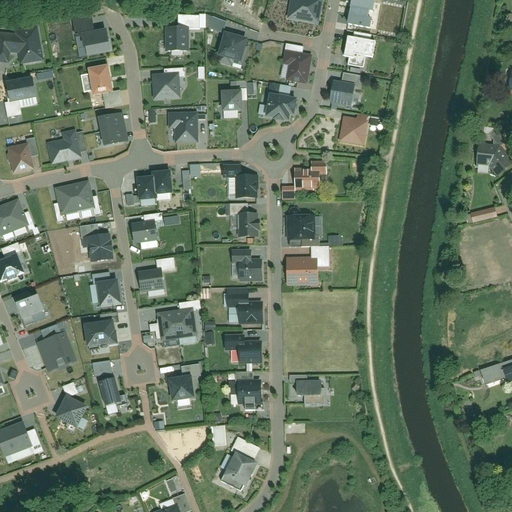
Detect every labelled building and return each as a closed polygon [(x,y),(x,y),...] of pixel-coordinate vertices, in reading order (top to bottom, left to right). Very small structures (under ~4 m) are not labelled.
[(326,1),(318,0),(291,0),(288,22),(322,28),(326,1)] [(373,0),(354,0),(351,24),(379,29),(384,2),(373,0)] [(210,28),(210,16),(191,15),(191,27),(210,28)] [(22,36),(0,33),(0,64),(10,65),(11,54),(21,55),(22,66),(45,63),(39,28),(23,32),(22,36)] [(190,28),(166,30),(168,53),(191,52),(190,28)] [(109,31),(84,36),(88,60),(113,55),(109,31)] [(352,36),(348,57),(377,62),(381,42),(352,36)] [(251,45),(228,38),(221,61),(244,68),(251,45)] [(315,58),(286,53),(284,69),(290,70),(288,84),(310,88),(315,58)] [(110,67),(90,71),(95,98),(116,94),(110,67)] [(180,75),(152,76),(154,102),(181,100),(180,75)] [(35,79),(7,85),(12,105),(39,99),(35,79)] [(339,82),(335,102),(359,107),(363,86),(339,82)] [(243,95),(224,96),(225,116),(239,115),(245,115),(243,95)] [(285,102),(274,99),(269,121),(291,125),(292,120),(297,121),(300,105),(285,102)] [(180,142),(204,142),(204,112),(173,112),(173,129),(180,129),(180,142)] [(124,115),(100,120),(105,148),(130,143),(124,115)] [(374,120),(349,116),(344,143),(369,146),(374,120)] [(485,166),(493,179),(511,165),(511,163),(496,144),(505,137),(496,126),(485,135),(485,149),(475,150),(476,167),(485,166)] [(52,167),(83,160),(78,138),(47,145),(52,167)] [(29,145),(10,150),(15,175),(34,170),(29,145)] [(204,164),(194,165),(194,177),(205,177),(204,164)] [(322,164),(307,164),(307,175),(322,174),(322,164)] [(175,198),(173,176),(155,177),(155,180),(139,182),(140,195),(127,197),(128,209),(135,209),(135,207),(173,203),(173,199),(175,198)] [(227,176),(227,201),(250,201),(250,177),(227,176)] [(291,177),(292,191),(319,191),(319,176),(291,177)] [(90,184),(56,191),(58,206),(54,206),(58,226),(65,224),(65,219),(95,213),(96,218),(102,217),(98,199),(94,199),(90,184)] [(0,240),(28,230),(29,233),(32,233),(35,239),(41,236),(39,230),(37,231),(30,214),(26,216),(20,202),(0,209),(0,240)] [(254,215),(244,215),(244,205),(223,206),(224,219),(232,219),(232,240),(255,240),(254,215)] [(471,219),(494,215),(492,206),(469,211),(471,219)] [(146,226),(134,228),(137,248),(141,248),(142,253),(153,251),(153,247),(159,245),(157,227),(165,226),(164,216),(145,218),(146,226)] [(169,225),(183,224),(183,216),(169,218),(169,225)] [(284,219),(284,245),(307,245),(306,218),(284,219)] [(99,227),(81,230),(82,246),(84,246),(85,251),(89,251),(91,265),(115,265),(112,239),(101,239),(99,227)] [(464,230),(465,243),(492,241),(491,228),(464,230)] [(340,238),(326,239),(327,248),(341,247),(340,238)] [(505,275),(511,271),(511,248),(510,243),(494,250),(505,275)] [(7,262),(0,265),(0,279),(4,290),(27,280),(17,259),(23,255),(19,245),(2,252),(7,262)] [(325,250),(309,250),(309,263),(326,263),(325,250)] [(248,252),(227,253),(227,264),(249,263),(248,252)] [(159,273),(140,276),(143,295),(166,294),(164,276),(177,274),(176,261),(159,264),(159,273)] [(283,265),(283,289),(317,288),(316,264),(283,265)] [(235,269),(235,285),(262,285),(262,269),(235,269)] [(123,309),(119,285),(115,285),(114,275),(93,278),(94,288),(90,288),(93,307),(101,307),(103,312),(123,309)] [(221,295),(222,307),(246,306),(245,293),(221,295)] [(29,294),(14,301),(25,330),(34,327),(33,322),(47,318),(39,296),(32,299),(29,294)] [(201,340),(195,305),(181,307),(183,315),(159,318),(160,329),(153,330),(153,336),(157,336),(159,343),(163,343),(163,346),(165,346),(166,352),(198,347),(198,341),(201,340)] [(237,309),(237,325),(261,324),(260,308),(237,309)] [(120,351),(117,326),(120,326),(118,316),(101,318),(102,326),(86,328),(90,353),(120,351)] [(39,347),(50,374),(77,364),(67,336),(63,337),(59,327),(42,334),(45,344),(39,347)] [(209,332),(209,345),(217,344),(216,332),(209,332)] [(221,352),(234,352),(234,366),(259,366),(258,349),(238,349),(238,340),(221,340),(221,352)] [(487,364),(469,370),(475,388),(501,378),(504,385),(511,381),(511,364),(511,365),(508,356),(487,364)] [(114,382),(111,365),(94,367),(96,380),(100,380),(102,388),(108,412),(130,408),(128,399),(123,399),(117,382),(114,382)] [(185,382),(172,385),(175,406),(198,403),(195,382),(204,380),(203,369),(183,371),(185,382)] [(251,374),(232,375),(233,383),(252,383),(251,374)] [(289,384),(290,407),(321,406),(321,383),(289,384)] [(230,407),(242,407),(243,415),(257,415),(257,384),(229,384),(230,407)] [(79,397),(76,386),(64,389),(68,401),(58,422),(81,434),(90,411),(70,401),(79,397)] [(167,421),(159,422),(160,430),(168,429),(167,421)] [(24,425),(0,434),(0,446),(6,461),(32,451),(37,460),(46,456),(37,433),(28,436),(24,425)] [(230,446),(229,426),(216,426),(217,446),(230,446)] [(218,479),(237,492),(253,467),(234,454),(218,479)] [(181,477),(170,481),(175,494),(186,489),(181,477)] [(185,511),(183,503),(159,511),(185,511)]
